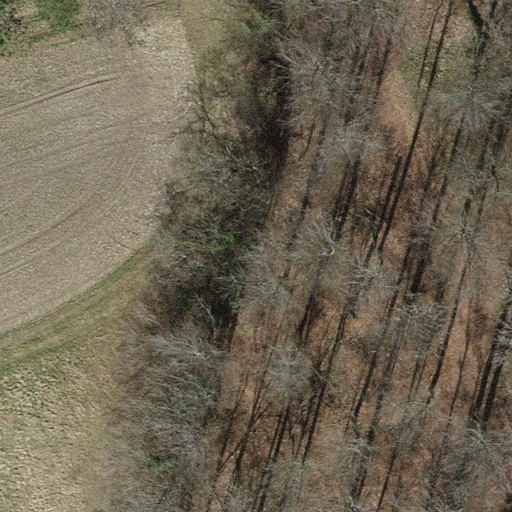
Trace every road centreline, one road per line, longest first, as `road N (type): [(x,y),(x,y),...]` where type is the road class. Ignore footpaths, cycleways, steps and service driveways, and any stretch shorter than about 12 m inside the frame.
road 1 (track): [(346,0),(444,208),(462,409)]
road 2 (track): [(511,204),(462,409),(411,511)]
